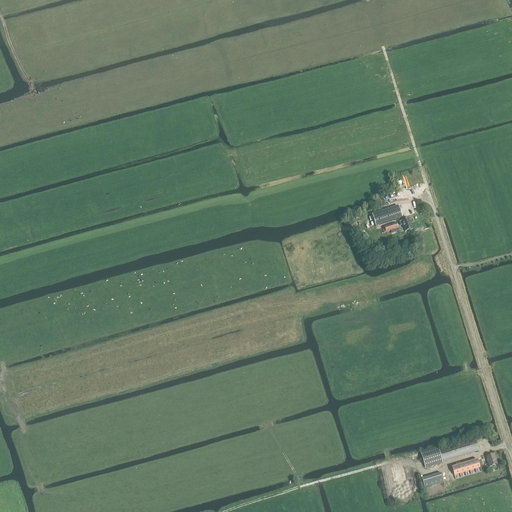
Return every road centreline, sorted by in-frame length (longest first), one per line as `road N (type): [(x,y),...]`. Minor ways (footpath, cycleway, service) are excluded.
road 1 (unclassified): [(511,456),(430,196)]
road 2 (track): [(430,196),(368,0)]
